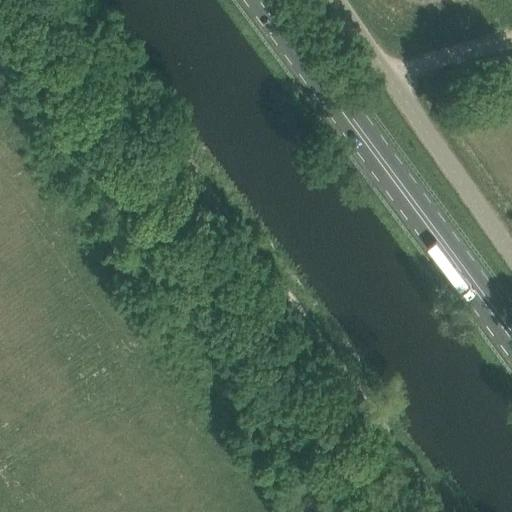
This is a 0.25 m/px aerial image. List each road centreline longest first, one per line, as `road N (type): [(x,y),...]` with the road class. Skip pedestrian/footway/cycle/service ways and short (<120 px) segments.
road 1 (track): [(21,0),(395,511)]
road 2 (primary): [(511,336),(261,0)]
road 3 (unclassified): [(511,258),(328,0)]
road 4 (track): [(511,54),(389,93)]
